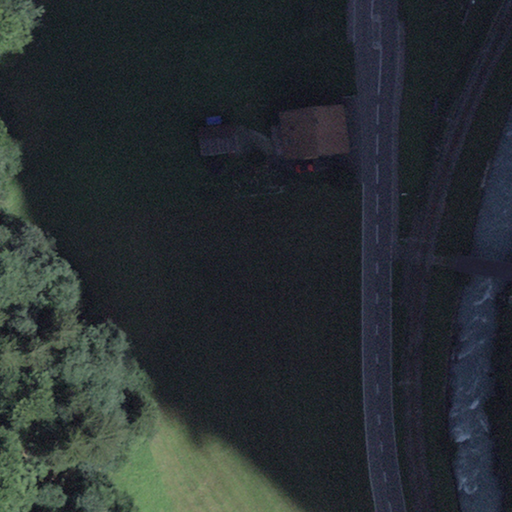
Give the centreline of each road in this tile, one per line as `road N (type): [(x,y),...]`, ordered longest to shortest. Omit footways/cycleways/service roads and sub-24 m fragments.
road 1 (secondary): [(380,0),(378,251),(391,511)]
road 2 (track): [(378,251),(511,269)]
